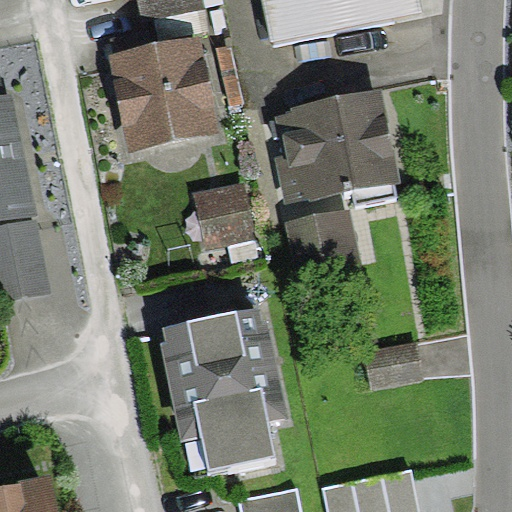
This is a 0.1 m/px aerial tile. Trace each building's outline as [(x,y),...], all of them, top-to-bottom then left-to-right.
[(202,0),(137,0),(143,22),(205,8),(202,0)] [(422,19),(418,0),(260,0),(270,48),(422,19)] [(130,154),(224,134),(203,35),(109,54),(130,154)] [(382,89),(275,110),(284,157),(276,159),(285,206),(400,183),(382,89)] [(13,95),(0,97),(0,222),(37,215),(13,95)] [(253,239),(244,184),(194,193),(203,248),(253,239)] [(350,209),(286,222),(298,279),(361,266),(350,209)] [(0,304),(52,295),(37,219),(0,225),(0,304)] [(268,425),(288,421),(267,321),(259,322),(256,308),(162,328),(166,344),(161,345),(181,442),(201,437),(208,471),(275,457),(268,425)] [(416,342),(366,352),(372,388),(423,379),(416,342)] [(418,511),(410,471),(322,489),(327,511),(418,511)] [(58,511),(51,475),(0,485),(0,511),(58,511)] [(301,511),(297,490),(241,501),(242,511),(301,511)]
